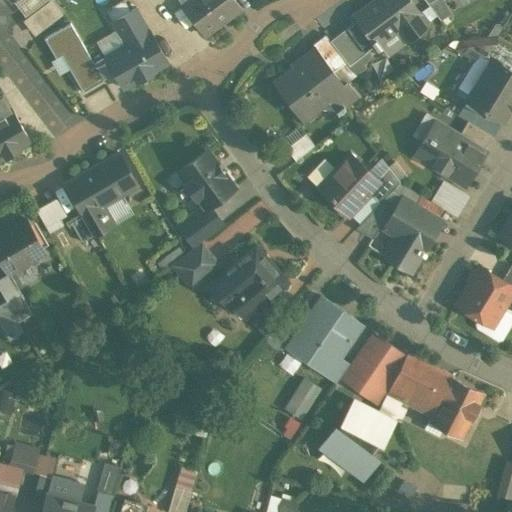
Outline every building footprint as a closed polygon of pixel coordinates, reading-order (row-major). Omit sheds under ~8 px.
[(62,13),(51,0),(47,0),(22,20),(34,35),(62,13)] [(233,0),(189,0),(182,5),(204,35),(221,23),(220,22),(238,9),(239,9),(240,8),(233,0)] [(409,0),(374,0),(353,16),(357,20),(330,40),(346,61),(349,65),(375,45),(379,51),(383,48),(379,43),(398,29),(407,41),(427,25),(419,13),(409,0)] [(136,7),(112,21),(125,44),(149,30),(136,7)] [(104,80),(71,22),(44,37),(56,57),(50,61),(59,77),(65,73),(68,79),(73,76),(82,93),(104,80)] [(104,56),(123,88),(168,62),(150,30),(149,30),(125,44),(115,50),(104,56)] [(330,40),(325,35),(312,45),(315,48),(333,71),(346,61),(330,40)] [(107,36),(96,42),(104,56),(115,50),(107,36)] [(511,44),(498,36),(485,56),(491,59),(492,58),(511,70),(511,44)] [(315,48),(300,59),(302,61),(275,81),(305,121),(306,120),(304,117),(332,95),(341,106),(335,111),(338,114),(345,108),(345,107),(358,97),(346,82),(342,84),(333,71),(315,48)] [(511,70),(492,58),(491,59),(466,100),(502,121),(511,104),(511,70)] [(0,158),(30,141),(12,110),(0,117),(0,158)] [(492,135),(457,114),(456,115),(467,121),(458,136),(483,151),(492,135)] [(458,136),(436,122),(419,149),(432,156),(428,162),(464,184),(483,151),(458,136)] [(305,133),(286,148),(295,160),(314,146),(305,133)] [(207,151),(182,170),(190,181),(186,184),(196,197),(197,196),(205,207),(233,187),(207,151)] [(119,153),(65,184),(81,212),(84,215),(102,204),(137,184),(119,153)] [(351,154),(319,187),(348,215),(369,193),(380,181),(377,179),(351,154)] [(377,179),(380,181),(369,193),(379,203),(385,197),(399,182),(388,167),(377,179)] [(444,177),(432,197),(459,213),(471,192),(444,177)] [(379,203),(356,228),(372,238),(380,225),(384,227),(397,205),(385,197),(379,203)] [(441,221),(402,197),(397,205),(384,227),(395,234),(383,254),(411,271),(422,253),(425,255),(426,252),(423,250),(432,236),(430,233),(435,226),(438,225),(441,221)] [(102,204),(84,215),(95,234),(113,223),(102,204)] [(511,211),(498,234),(511,242),(511,211)] [(84,215),(81,212),(69,219),(82,241),(95,234),(84,215)] [(26,220),(5,232),(4,231),(0,233),(0,260),(8,274),(45,252),(26,218),(25,219),(26,220)] [(201,244),(173,265),(191,286),(218,263),(201,244)] [(256,245),(209,284),(229,307),(244,294),(256,308),(264,301),(287,282),(256,245)] [(511,264),(502,280),(511,286),(511,292),(511,264)] [(511,286),(502,280),(479,266),(456,303),(479,318),(492,325),(503,308),(511,292),(511,286)] [(20,293),(6,301),(18,322),(32,313),(20,293)] [(320,295),(285,346),(335,381),(348,363),(340,357),(363,324),(320,295)] [(6,301),(0,304),(0,323),(10,340),(23,332),(18,322),(6,301)] [(256,308),(252,311),(257,317),(269,304),(264,301),(256,308)] [(257,317),(252,321),(268,336),(284,320),(279,315),(279,314),(270,303),(257,317)] [(511,313),(503,308),(492,325),(479,318),(475,323),(476,328),(497,340),(502,339),(511,322),(511,313)] [(284,320),(268,336),(277,345),(293,328),(284,320)] [(406,355),(374,333),(342,379),(381,406),(406,355)] [(381,406),(379,409),(399,419),(408,403),(413,392),(412,391),(425,364),(406,355),(381,406)] [(451,376),(425,364),(412,391),(413,392),(437,403),(451,376)] [(285,405),(302,416),(321,385),(304,375),(285,405)] [(484,393),(451,376),(437,403),(434,411),(435,412),(446,417),(467,428),(484,393)] [(437,403),(413,392),(408,403),(433,415),(435,412),(434,411),(433,411),(437,403)] [(391,420),(354,400),(343,421),(345,422),(339,430),(336,427),(323,444),(363,474),(376,457),(370,452),(379,439),(381,440),(391,420)] [(467,428),(446,417),(441,427),(462,437),(467,428)] [(38,451),(14,445),(9,465),(32,471),(38,451)] [(511,461),(506,460),(500,483),(511,486),(511,461)] [(120,466),(104,461),(96,491),(112,495),(120,466)] [(51,477),(39,474),(34,495),(45,498),(47,492),(51,477)] [(176,485),(169,510),(175,511),(185,511),(191,490),(176,485)] [(0,511),(8,511),(13,494),(0,490),(0,511)] [(91,511),(93,505),(47,492),(45,498),(41,511),(91,511)] [(297,511),(298,494),(270,494),(269,511),(297,511)]
